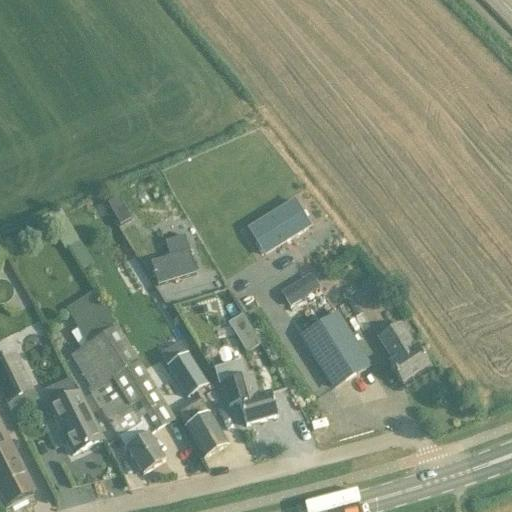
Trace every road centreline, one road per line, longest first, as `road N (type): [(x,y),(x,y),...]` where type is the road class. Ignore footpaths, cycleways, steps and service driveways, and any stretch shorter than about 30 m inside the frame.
road 1 (residential): [(93,511),(409,436),(443,479)]
road 2 (primary): [(443,479),(327,511)]
